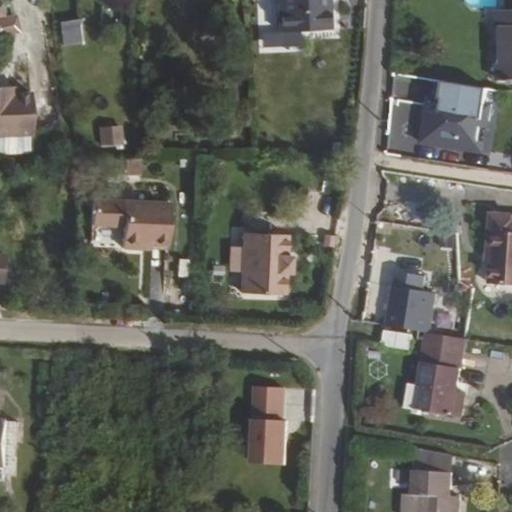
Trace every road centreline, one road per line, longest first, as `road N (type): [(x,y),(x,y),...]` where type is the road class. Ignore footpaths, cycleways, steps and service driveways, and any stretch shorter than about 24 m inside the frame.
road 1 (residential): [(374,0),(363,152),(329,348)]
road 2 (residential): [(0,334),(329,348)]
road 3 (residential): [(329,348),(323,511)]
